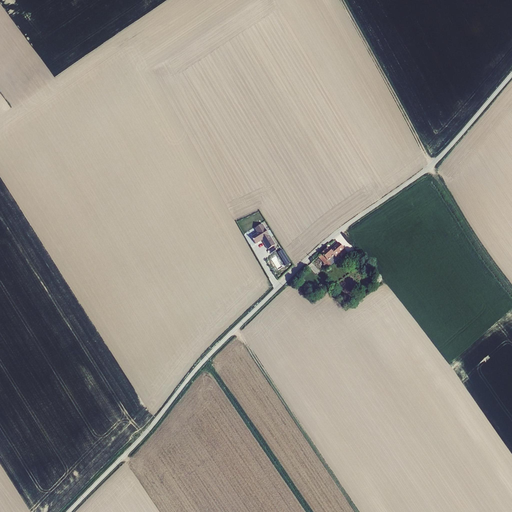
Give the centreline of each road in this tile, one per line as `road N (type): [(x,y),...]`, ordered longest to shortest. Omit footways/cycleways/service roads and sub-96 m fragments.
road 1 (unclassified): [(69,511),(254,309),(347,224),(440,156),(511,73)]
road 2 (track): [(431,164),(342,0)]
